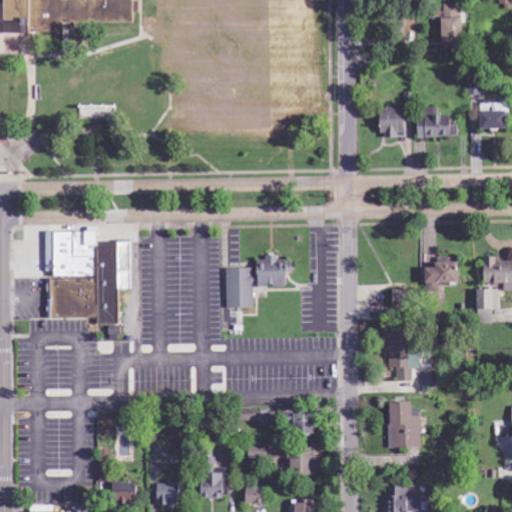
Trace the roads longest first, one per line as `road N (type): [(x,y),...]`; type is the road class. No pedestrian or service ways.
road 1 (residential): [(349,511),(349,0)]
road 2 (residential): [(2,219),(511,209)]
road 3 (residential): [(511,180),(2,189)]
road 4 (residential): [(3,511),(2,189)]
